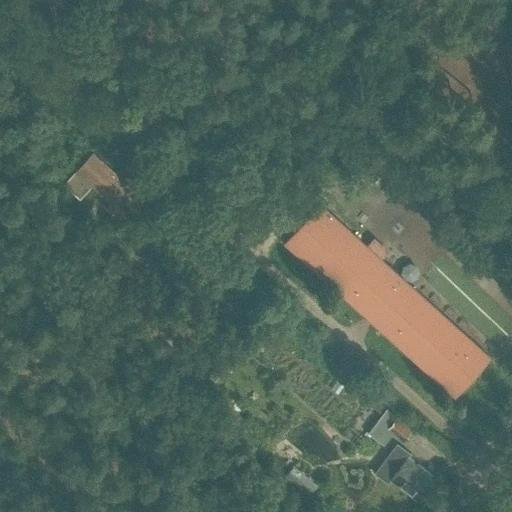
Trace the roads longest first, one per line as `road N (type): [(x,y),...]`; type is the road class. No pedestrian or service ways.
road 1 (track): [(0,32),(275,274)]
road 2 (track): [(115,511),(0,408)]
